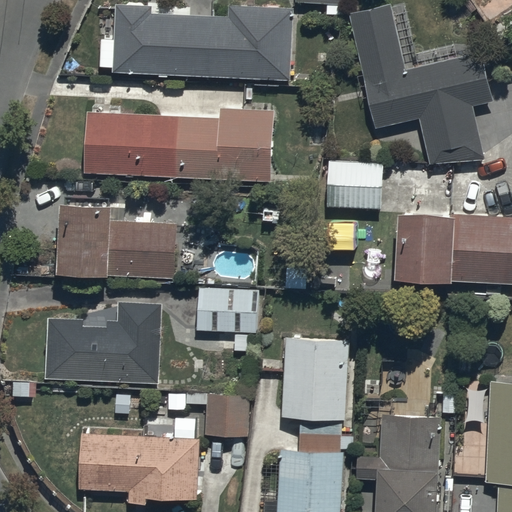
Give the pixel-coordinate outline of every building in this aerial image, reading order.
[(396,4),(353,16),(379,128),(423,118),(434,163),(488,159),(476,106),(496,101),(484,50),(410,66),(396,4)] [(116,5),(115,73),(295,81),(299,8),(234,6),(234,17),(154,13),(154,7),(116,5)] [(222,115),(183,113),(180,175),(274,179),(277,109),(222,106),(222,115)] [(90,109),(87,171),(180,175),(183,113),(90,109)] [(331,207),(383,209),(385,161),(333,158),(331,207)] [(61,274),(178,280),(180,224),(118,220),(118,207),(64,204),(61,274)] [(511,219),(403,214),(400,280),(511,284),(511,219)] [(200,282),(198,334),(260,337),(262,285),(200,282)] [(49,378),(158,385),(163,302),(122,300),(120,323),(52,319),(49,378)] [(279,511),(343,511),(352,339),(285,336),(281,418),(305,419),(301,452),(282,449),(279,511)] [(500,511),(511,511),(511,382),(492,382),(488,481),(502,482),(500,511)] [(212,395),(210,435),(251,437),(253,397),(212,395)] [(381,511),(442,511),(445,417),(385,415),(383,457),(360,457),(359,478),(382,479),(381,511)] [(81,439),(81,499),(200,500),(201,439),(81,439)]
